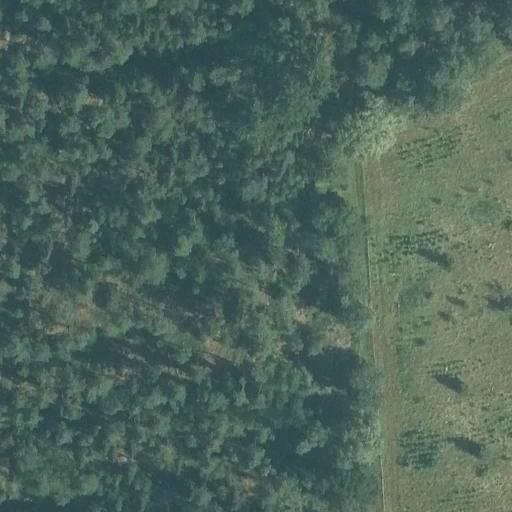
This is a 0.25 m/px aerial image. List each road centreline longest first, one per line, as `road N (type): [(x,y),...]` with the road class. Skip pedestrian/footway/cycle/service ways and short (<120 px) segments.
road 1 (track): [(373,511),(364,160),(334,91),(328,0)]
road 2 (track): [(5,0),(1,511)]
